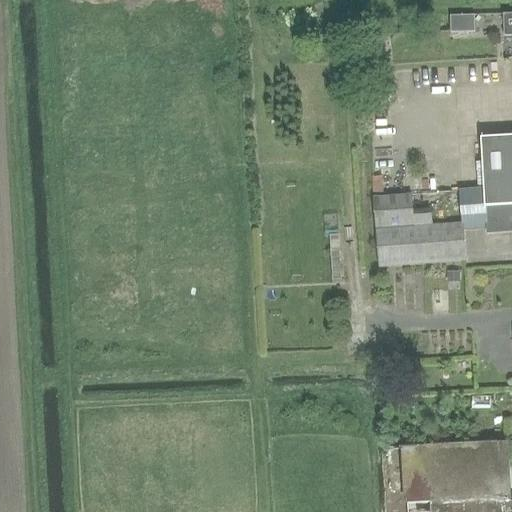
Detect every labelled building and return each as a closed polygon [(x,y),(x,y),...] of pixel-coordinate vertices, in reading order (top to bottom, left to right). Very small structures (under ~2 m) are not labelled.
[(511,15),(503,15),(504,38),(511,37),(511,15)] [(476,16),(452,16),(452,34),(477,33),(476,16)] [(414,227),(412,196),(374,198),(378,268),(466,263),(464,232),(485,231),(485,235),(511,233),(511,137),(481,139),(482,163),(477,163),(478,185),(483,185),(484,188),(459,190),(461,224),(414,227)] [(383,192),(382,177),(372,178),(373,193),(383,192)] [(341,283),(338,235),(330,236),(333,283),(341,283)] [(457,273),(444,273),(444,284),(458,284),(457,273)] [(430,511),(511,511),(511,503),(508,443),(403,449),(406,502),(430,501),(430,511)]
